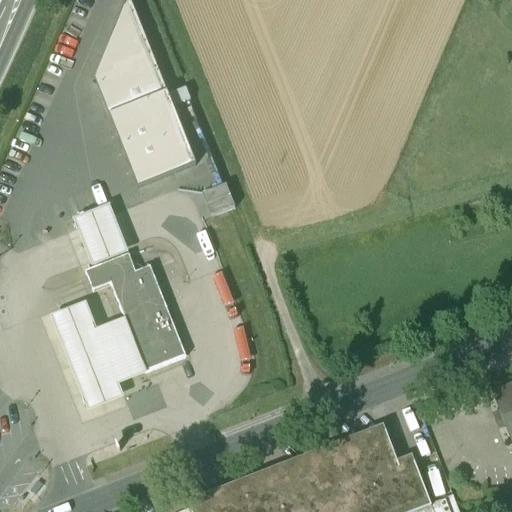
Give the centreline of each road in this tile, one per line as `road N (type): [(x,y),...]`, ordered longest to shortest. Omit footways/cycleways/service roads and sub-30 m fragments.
road 1 (residential): [(511,342),(73,511)]
road 2 (track): [(320,417),(262,250),(511,185)]
